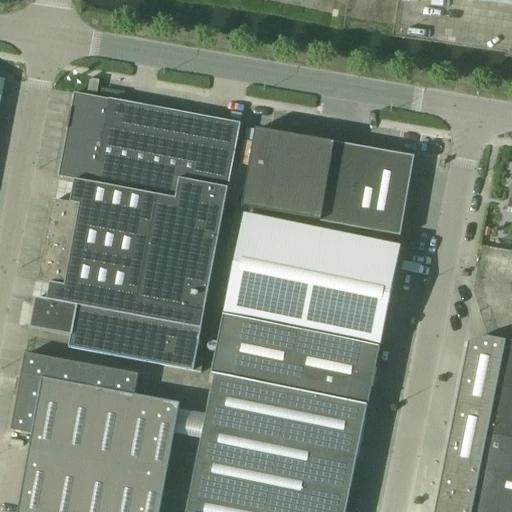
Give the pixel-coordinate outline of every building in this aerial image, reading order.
[(90,80),(87,95),(97,96),(99,82),(90,80)] [(205,315),(241,126),(109,101),(74,95),(71,111),(70,111),(66,131),(67,131),(58,179),(71,182),(67,204),(80,207),(65,288),(51,286),(48,302),(201,331),(205,315)] [(415,161),(335,147),(257,133),(243,211),(401,239),(415,161)] [(65,288),(80,207),(54,202),(38,283),(65,288)] [(244,218),(224,317),(214,378),(186,511),(347,511),(368,410),(369,410),(381,351),(401,250),(244,218)] [(69,350),(105,356),(194,373),(194,372),(196,361),(201,331),(35,300),(30,330),(71,338),(69,350)] [(455,428),(511,439),(511,345),(489,341),(470,347),(455,428)] [(161,511),(181,407),(136,399),(140,378),(26,356),(11,434),(33,438),(19,511),(161,511)] [(196,361),(194,372),(201,373),(203,363),(196,361)] [(438,511),(511,511),(511,439),(455,428),(438,511)]
